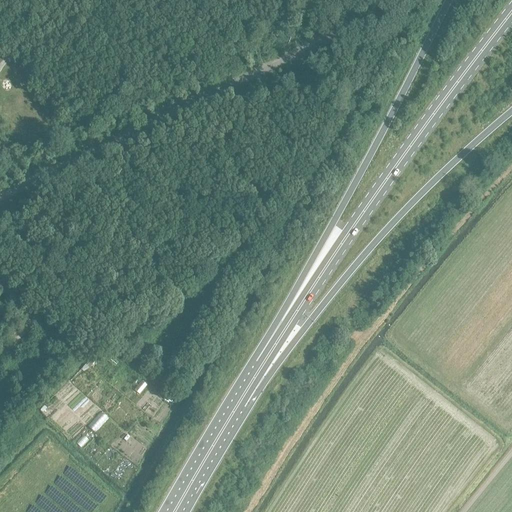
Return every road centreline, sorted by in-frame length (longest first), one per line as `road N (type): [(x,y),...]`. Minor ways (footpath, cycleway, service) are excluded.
road 1 (primary): [(511,11),(382,184),(238,405)]
road 2 (primary): [(448,0),(238,405)]
road 3 (primary): [(238,405),(378,238),(511,111)]
road 4 (primary): [(238,405),(173,511)]
